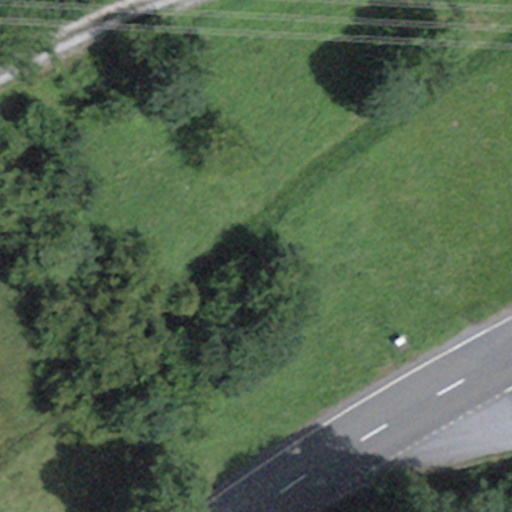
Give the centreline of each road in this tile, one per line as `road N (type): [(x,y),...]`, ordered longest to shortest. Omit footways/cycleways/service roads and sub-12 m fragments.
road 1 (secondary): [(246,511),(511,352)]
road 2 (track): [(0,68),(154,0)]
